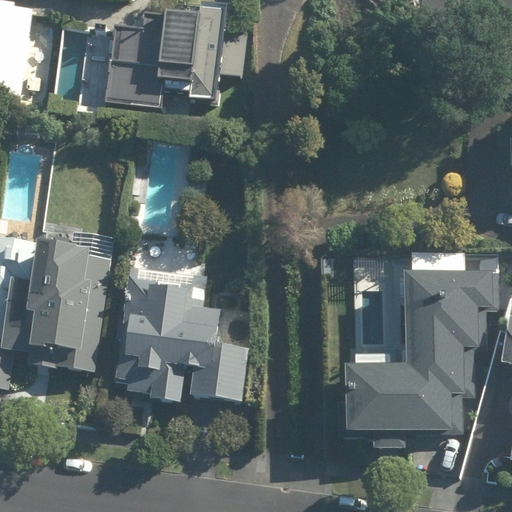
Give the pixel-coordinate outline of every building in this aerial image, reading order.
[(39,0),(0,0),(0,74),(31,78),(39,0)] [(206,82),(210,0),(144,0),(140,63),(176,65),(175,80),(206,82)] [(406,0),(411,19),(509,0),(406,0)] [(511,83),(498,85),(505,174),(511,173),(511,83)] [(16,218),(3,342),(86,349),(94,226),(16,218)] [(204,252),(110,243),(99,356),(133,380),(235,386),(239,322),(205,322),(204,252)] [(348,438),(464,434),(462,396),(478,395),(476,347),(507,346),(504,268),(402,272),(405,355),(345,358),(348,438)] [(361,301),(341,299),(337,333),(357,335),(361,301)]
